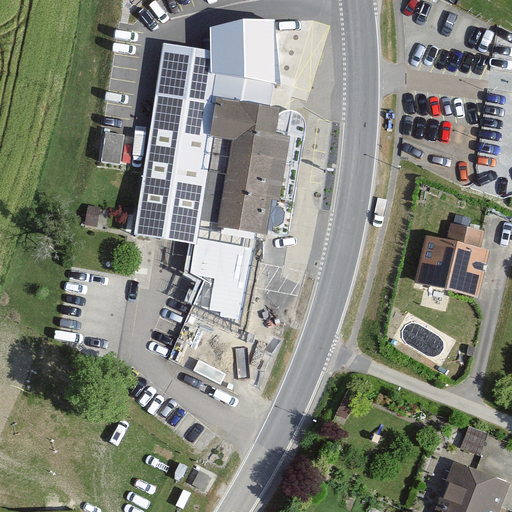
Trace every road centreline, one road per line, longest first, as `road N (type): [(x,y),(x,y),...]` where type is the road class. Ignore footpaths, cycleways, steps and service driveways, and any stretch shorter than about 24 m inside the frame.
road 1 (primary): [(358,0),(364,83),(356,186),(312,349)]
road 2 (residential): [(312,349),(511,426)]
road 3 (primary): [(312,349),(282,425),(232,511)]
